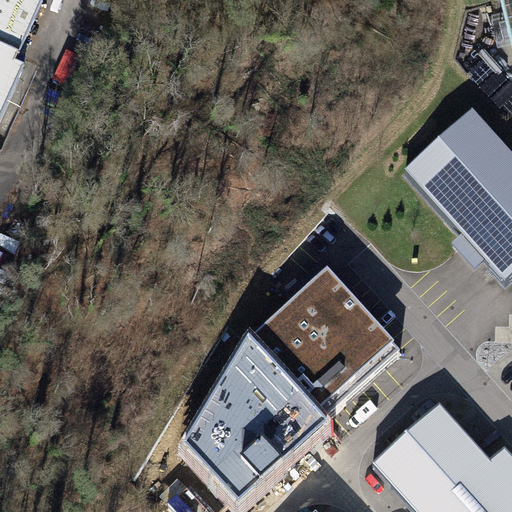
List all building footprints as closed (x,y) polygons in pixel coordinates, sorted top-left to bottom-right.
[(35,5),(23,0),(0,0),(0,104),(15,71),(6,67),(35,5)] [(511,284),(511,160),(474,118),(405,178),(505,290),(511,284)] [(399,349),(329,270),(253,336),(250,332),(186,442),(239,502),(332,421),(326,414),(399,349)] [(511,511),(511,489),(440,410),(376,468),(416,511),(511,511)] [(176,511),(221,511),(193,485),(171,507),(176,511)]
